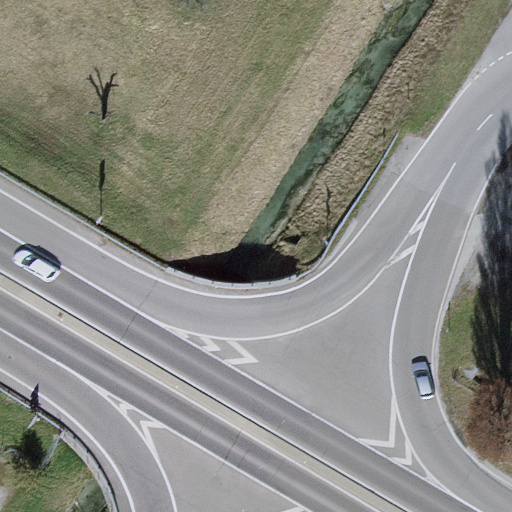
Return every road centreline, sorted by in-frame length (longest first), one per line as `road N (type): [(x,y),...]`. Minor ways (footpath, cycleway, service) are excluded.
road 1 (unclassified): [(442,173),(316,300),(247,322),(164,317),(0,236)]
road 2 (secondary): [(446,511),(0,249)]
road 3 (unclassified): [(484,511),(431,465),(407,416),(406,319),(442,173)]
road 4 (secondary): [(0,324),(315,511)]
road 5 (unclassified): [(0,331),(128,470),(143,511)]
